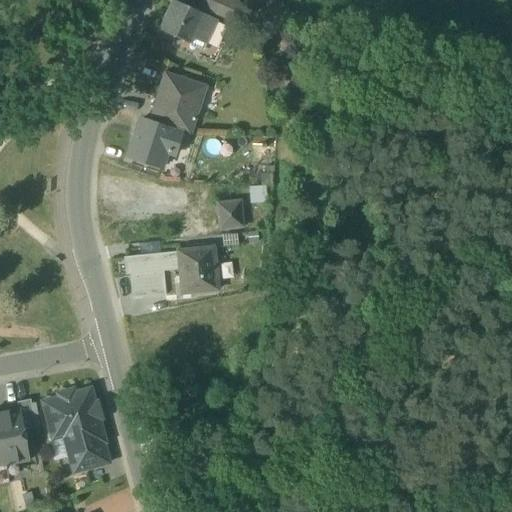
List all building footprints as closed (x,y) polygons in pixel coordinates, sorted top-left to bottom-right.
[(202,0),(200,7),(230,20),(238,3),(232,0),(202,0)] [(193,39),(205,45),(217,21),(172,1),(159,31),(190,45),(193,39)] [(156,98),(197,111),(205,87),(164,74),(156,98)] [(181,133),(189,136),(197,111),(156,98),(148,122),(181,133)] [(174,156),(181,133),(148,122),(140,120),(128,158),(161,169),(166,153),(174,156)] [(250,203),(266,202),(264,187),(249,188),(250,203)] [(219,206),(221,231),(245,229),(242,203),(219,206)] [(179,270),(182,294),(217,290),(213,248),(177,252),(179,270)] [(177,252),(123,258),(125,275),(129,275),(131,299),(165,295),(163,272),(179,270),(177,252)] [(73,451),(103,442),(104,442),(98,420),(99,420),(94,403),(93,403),(89,390),(74,394),(72,390),(57,395),(58,398),(42,403),(52,439),(63,436),(70,440),(73,450),(73,451)] [(19,410),(23,432),(35,430),(30,400),(17,403),(18,410),(19,410)] [(0,466),(29,461),(23,432),(19,410),(18,410),(0,413),(0,466)] [(74,473),(109,463),(103,442),(73,451),(73,450),(68,451),(74,473)]
